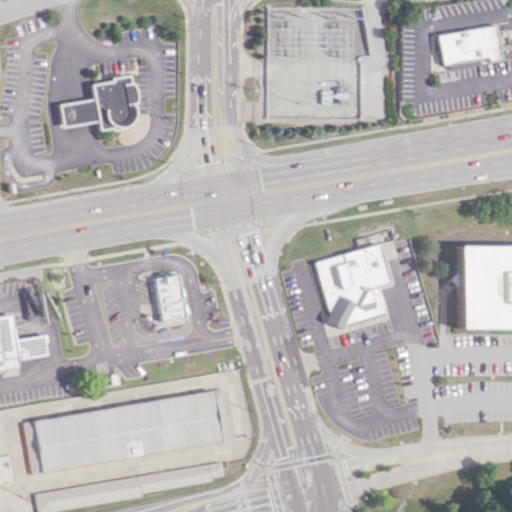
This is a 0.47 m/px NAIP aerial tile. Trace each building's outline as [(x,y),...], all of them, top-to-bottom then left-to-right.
[(434,34),(438,64),(499,56),(495,25),(434,34)] [(445,68),(478,66),(478,60),(445,62),(445,68)] [(126,73),(127,81),(129,83),(131,87),(132,93),(132,100),(128,101),(130,106),(130,111),(130,114),(128,119),(124,123),(120,125),(120,127),(109,129),(109,126),(96,128),(94,119),(90,97),(88,83),(109,79),(108,76),(126,73)] [(90,97),(56,103),(59,125),(94,119),(90,97)] [(311,261),(325,312),(321,320),(336,329),(339,323),(383,311),(376,286),(389,282),(378,243),(311,261)] [(511,244),(455,244),(455,327),(511,327),(511,244)] [(151,277),(175,274),(182,317),(159,321),(151,277)] [(13,338),(9,314),(0,315),(0,369),(17,367),(15,359),(44,355),(41,334),(13,338)] [(20,419),(27,470),(228,442),(220,391),(20,419)] [(0,482),(10,481),(0,423),(0,482)] [(222,483),(220,464),(31,489),(34,508),(222,483)]
